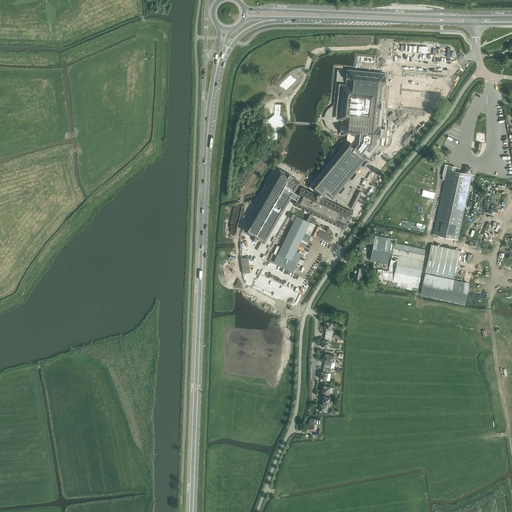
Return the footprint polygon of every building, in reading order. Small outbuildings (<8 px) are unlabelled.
[(369,78),(356,76),(354,86),(341,85),(338,119),(351,121),(350,128),(343,136),(353,145),(314,190),(312,194),(293,185),(286,200),(344,228),(352,212),(322,197),(326,192),(333,197),(367,155),(366,154),(373,145),(371,143),(373,119),(376,119),(377,110),(374,110),(375,103),(379,103),(379,99),(375,99),(376,94),(381,94),(383,77),(369,75),(369,78)] [(458,239),(468,192),(472,174),(447,169),(433,234),(458,239)] [(278,252),(273,262),(293,272),(303,251),(297,249),(302,239),(308,242),(311,236),(311,235),(316,225),(297,215),(293,213),(290,219),(294,221),(281,247),(277,246),(275,250),(273,253),(276,254),(277,251),(278,252)] [(333,236),(319,230),(316,236),(330,243),(333,236)] [(385,266),(389,267),(394,243),(394,240),(375,236),(370,260),(379,262),(377,269),(384,271),(385,266)] [(425,249),(394,243),(389,267),(388,271),(419,278),(425,249)] [(454,280),(460,250),(431,244),(425,274),(440,277),(454,280)] [(360,281),(363,268),(355,266),(354,269),(355,270),(353,279),(352,279),(352,280),(360,281)] [(392,287),(392,285),(417,290),(419,281),(384,275),(384,274),(373,272),(371,280),(371,281),(371,286),(384,288),(385,283),(387,283),(387,284),(388,284),(387,286),(392,287)] [(465,305),(470,283),(454,280),(440,277),(425,274),(420,295),(465,305)] [(325,334),(332,335),(333,330),(331,329),(333,322),(326,321),(324,328),(326,329),(325,334)] [(332,335),(325,334),(324,340),(322,339),(321,346),(328,348),(329,341),(331,341),(332,335)] [(332,362),(333,362),(335,355),(324,353),(323,360),(325,361),(324,366),(331,367),(332,362)] [(331,367),(324,366),(323,372),(321,371),(319,378),(327,380),(328,373),(330,373),(331,367)] [(323,398),(331,400),(332,397),(330,396),(331,394),(329,393),(330,386),(323,385),(322,392),(324,393),(323,398)] [(331,400),(323,398),(322,404),(320,403),(318,410),(325,412),(327,405),(328,405),(329,403),(330,403),(331,400)]
